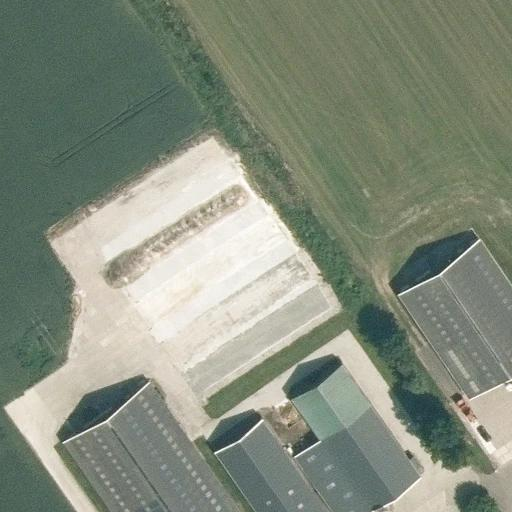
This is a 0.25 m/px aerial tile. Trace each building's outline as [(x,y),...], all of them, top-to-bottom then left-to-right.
[(222,270),(279,235),(262,209),(214,238),(221,250),(210,256),(216,266),(218,264),(222,270)] [(511,289),(477,239),(400,291),(470,395),(511,366),(511,289)] [(164,357),(272,303),(258,276),(151,330),(164,357)] [(287,304),(301,328),(322,316),(308,293),(287,304)] [(293,456),(332,511),(367,511),(419,475),(340,363),(290,397),(319,438),(293,456)] [(58,442),(107,511),(238,511),(146,380),(58,442)] [(214,450),(257,511),(325,511),(260,418),(214,450)]
